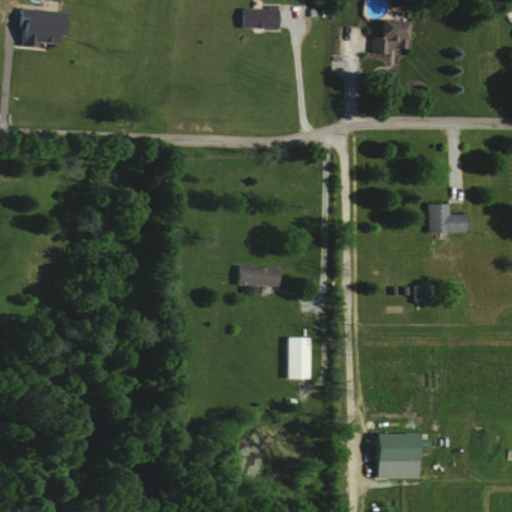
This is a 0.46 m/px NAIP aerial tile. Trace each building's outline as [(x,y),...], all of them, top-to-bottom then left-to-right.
[(273,9),(238,8),(238,27),(273,28),(273,9)] [(61,11),(17,9),(15,43),(51,45),(52,36),(60,36),(61,11)] [(403,20),(375,19),(374,38),(369,38),(369,58),(383,59),(383,49),(402,49),(403,20)] [(460,214),(445,214),(444,204),(423,204),(424,233),(461,232),(460,214)] [(233,285),(275,286),(275,267),(234,266),(233,285)] [(409,302),(425,302),(424,285),(409,285),(409,302)] [(304,379),(304,338),(282,337),(282,378),(304,379)] [(370,479),(412,478),(411,434),(370,434),(370,479)]
